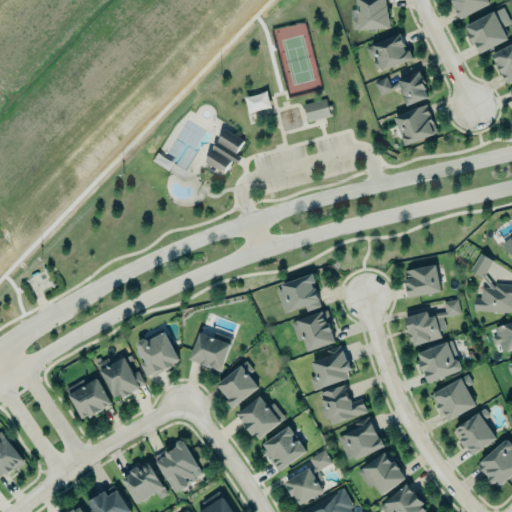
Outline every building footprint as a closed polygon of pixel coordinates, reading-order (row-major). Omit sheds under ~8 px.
[(385,0),(386,5),(387,5),(388,12),(390,28),(384,28),(359,30),(359,28),(352,29),(352,26),(351,9),(357,9),(356,0),(385,0)] [(487,0),(489,3),(460,19),(449,0),(487,0)] [(508,40),(502,27),(510,23),(503,7),(465,24),(478,53),(508,40)] [(366,47),(401,32),(410,47),(414,60),(383,72),(375,71),(368,58),(366,47)] [(511,43),(491,53),(505,84),(511,80),(511,43)] [(420,71),(398,80),(398,81),(391,85),(386,76),(374,82),(381,95),(400,85),(404,96),(403,96),(407,106),(428,98),(425,90),(427,89),(425,83),(427,83),(424,76),(422,77),(420,71)] [(330,116),(326,98),(302,104),(306,122),(330,116)] [(403,145),(436,134),(427,105),(394,115),(403,145)] [(244,140),(226,128),(222,135),(218,141),(217,141),(215,145),(212,148),(214,149),(209,155),(206,162),(224,173),(228,167),(232,160),(239,164),(241,161),(242,157),(236,154),(241,147),(244,140)] [(511,258),(502,242),(511,237),(511,238),(511,258)] [(470,270),(481,278),(492,260),(480,253),(470,270)] [(409,298),(441,291),(435,264),(403,271),(409,298)] [(306,311),(320,306),(313,283),(315,282),(313,274),(275,286),(283,312),(304,306),(306,311)] [(473,311),(511,312),(511,284),(486,283),(486,287),(481,287),(480,298),(474,298),(473,311)] [(405,319),(427,312),(434,311),(435,312),(446,312),(444,301),(458,298),(461,313),(444,316),(447,328),(440,330),(442,336),(430,340),(430,341),(415,346),(413,341),(411,341),(408,331),(408,329),(405,319)] [(291,321),(298,340),(303,338),(308,352),(335,342),(329,324),(332,323),(327,309),(291,321)] [(494,327),(511,321),(511,348),(503,352),(500,343),(495,345),(492,336),(497,335),(494,327)] [(137,346),(138,342),(144,339),(144,338),(163,328),(180,359),(178,360),(178,361),(176,362),(174,363),(175,365),(154,376),(153,375),(152,374),(147,377),(140,364),(145,361),(137,346)] [(200,332),(190,359),(200,363),(200,365),(208,368),(208,367),(220,371),(233,338),(216,332),(214,338),(200,332)] [(418,353),(452,339),(460,361),(459,361),(462,367),(460,370),(429,383),(429,382),(427,383),(418,361),(420,360),(418,353)] [(313,391),(351,378),(349,373),(353,371),(349,359),(346,358),(343,349),(310,362),(314,373),(308,376),(313,391)] [(100,370),(125,355),(133,369),(138,368),(148,385),(133,393),(133,395),(124,401),(121,397),(115,400),(100,370)] [(259,388),(248,373),(253,370),(247,361),(216,383),(232,406),(259,388)] [(447,418),(476,402),(460,374),(433,389),(432,392),(429,394),(436,406),(437,405),(439,410),(442,409),(447,418)] [(65,389),(83,420),(112,403),(97,378),(86,384),(83,379),(65,389)] [(367,412),(362,399),(351,402),(344,384),(318,393),(323,407),(321,408),(328,426),(367,412)] [(237,412),(255,439),(285,419),(273,402),(267,406),(260,396),(237,412)] [(453,431),(471,456),(496,438),(483,420),(490,415),(484,408),(453,431)] [(347,461),(382,448),(370,416),(353,423),(355,430),(337,436),(347,461)] [(263,443),(289,425),(294,433),(292,435),(296,441),(299,439),(306,450),(279,471),(267,455),(266,453),(265,450),(267,448),(263,443)] [(0,433),(2,432),(24,464),(7,476),(4,472),(0,475),(0,433)] [(506,440),(508,440),(511,444),(511,476),(502,486),(497,481),(494,484),(485,473),(490,470),(487,466),(482,470),(478,464),(506,440)] [(158,462),(168,457),(166,454),(177,448),(177,446),(178,443),(181,441),(184,442),(202,473),(196,476),(197,478),(189,483),(191,487),(182,492),(178,489),(175,491),(158,462)] [(285,483),(310,468),(311,472),(315,468),(309,459),(324,450),(332,462),(317,471),(323,480),(317,483),(323,493),(300,506),(294,497),(292,498),(289,492),(290,491),(285,483)] [(358,472),(370,488),(373,485),(382,497),(407,479),(388,452),(358,472)] [(122,480),(132,474),(130,472),(137,467),(139,469),(149,463),(168,493),(160,498),(157,493),(138,505),(122,480)] [(383,511),(380,508),(407,484),(424,504),(422,506),(427,511),(383,511)] [(94,511),(129,511),(118,489),(107,495),(104,489),(87,497),(94,511)] [(349,511),(349,510),(353,508),(344,489),(308,507),(310,511),(349,511)] [(200,511),(223,497),(232,511),(200,511)]
